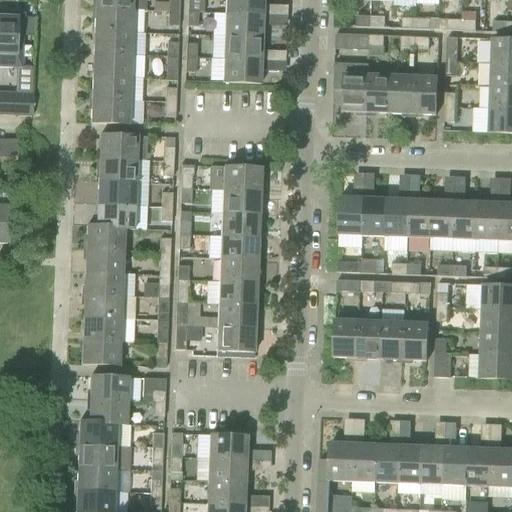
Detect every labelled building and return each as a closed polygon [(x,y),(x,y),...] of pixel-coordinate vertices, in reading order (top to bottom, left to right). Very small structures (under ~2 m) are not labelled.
[(147,1),(133,1),(133,0),(95,0),(95,10),(133,11),(146,12),(147,1)] [(168,0),(169,4),(153,4),(153,12),(168,13),(179,13),(179,0),(168,0)] [(188,0),(188,14),(199,14),(204,14),(204,0),(188,0)] [(225,0),(225,15),(263,16),(263,0),(225,0)] [(274,24),(287,24),(287,6),(274,6),(274,24)] [(132,35),(133,11),(95,10),(94,33),(132,35)] [(168,13),(168,28),(179,28),(179,13),(168,13)] [(199,14),(188,14),(187,28),(198,29),(199,14)] [(224,38),(262,39),(263,16),(225,15),(224,38)] [(370,29),(370,18),(356,17),(356,28),(370,29)] [(22,49),(16,49),(17,19),(0,18),(0,69),(21,70),(22,49)] [(370,18),(370,29),(385,29),(385,18),(370,18)] [(416,30),(416,20),(402,19),(402,30),(416,30)] [(416,20),(416,30),(430,31),(431,20),(416,20)] [(462,32),(462,22),(448,21),(448,32),(462,32)] [(462,22),(462,32),(476,33),(476,22),(462,22)] [(493,33),(507,34),(508,23),(493,22),(493,33)] [(93,56),(131,57),(132,35),(94,33),(93,56)] [(346,36),(346,51),(371,52),(371,47),(369,47),(370,37),(346,36)] [(384,47),(385,37),(370,37),(369,47),(371,47),(384,47)] [(223,60),(261,62),(262,39),(224,38),(223,60)] [(401,38),(401,49),(415,50),(416,38),(401,38)] [(430,50),(430,39),(416,38),(415,50),(430,50)] [(458,63),(458,40),(447,39),(446,63),(458,63)] [(511,42),(492,41),(491,64),(511,65),(511,42)] [(167,59),(178,59),(178,45),(167,44),(167,59)] [(186,45),(186,59),(196,60),(197,45),(186,45)] [(272,71),(285,71),(285,52),(272,51),(272,71)] [(92,79),(130,80),(143,81),(143,58),(131,57),(93,56),(92,79)] [(166,82),(177,83),(178,59),(167,59),(166,82)] [(196,60),(186,59),(185,74),(195,74),(196,60)] [(261,86),(261,62),(223,60),(211,60),(210,84),(261,86)] [(457,78),(458,63),(446,63),(446,78),(457,78)] [(491,88),(511,88),(511,65),(491,64),(491,88)] [(334,92),(344,92),(344,113),(367,114),(368,76),(368,66),(335,65),(334,92)] [(391,77),(368,76),(367,114),(390,115),(391,77)] [(414,78),(391,77),(390,115),(413,116),(414,78)] [(413,116),(436,117),(438,79),(414,78),(413,116)] [(91,102),(129,103),(130,80),(92,79),(91,102)] [(490,110),(511,110),(511,88),(491,88),(490,110)] [(165,90),(165,104),(176,104),(177,90),(165,90)] [(0,94),(0,116),(32,118),(32,96),(0,94)] [(445,109),(455,109),(456,96),(445,95),(445,109)] [(91,102),(90,125),(141,127),(141,103),(129,103),(91,102)] [(176,104),(165,104),(164,119),(175,119),(176,104)] [(455,109),(445,109),(444,123),(455,124),(455,109)] [(511,110),(490,110),(489,134),(511,135),(511,110)] [(100,137),(99,161),(136,162),(135,163),(146,164),(147,139),(100,137)] [(163,163),(174,163),(175,140),(164,139),(163,163)] [(0,166),(17,167),(18,141),(0,140),(0,166)] [(99,161),(98,184),(135,185),(135,163),(136,162),(99,161)] [(173,178),(174,163),(163,163),(162,178),(173,178)] [(182,168),(181,191),(191,191),(192,177),(193,177),(194,168),(182,168)] [(222,192),(261,194),(262,170),(211,169),(211,192),(222,192)] [(355,196),(374,196),(374,174),(356,174),(355,196)] [(419,191),(419,177),(401,177),(401,191),(419,191)] [(446,192),(465,192),(465,178),(446,178),(446,192)] [(511,193),(511,180),(491,179),(491,192),(511,193)] [(135,185),(98,184),(97,207),(134,208),(146,208),(147,185),(135,185)] [(190,206),(191,191),(181,191),(181,205),(190,206)] [(260,216),(261,194),(222,192),(221,215),(260,216)] [(172,209),(173,195),(162,194),(161,209),(172,209)] [(0,195),(0,245),(8,246),(9,208),(16,208),(16,197),(0,195)] [(362,237),(364,199),(340,198),(339,249),(362,249),(362,237)] [(385,238),(387,200),(364,199),(362,237),(385,238)] [(408,239),(409,201),(387,200),(385,238),(408,239)] [(431,240),(433,202),(409,201),(408,239),(431,240)] [(454,241),(455,203),(433,202),(431,240),(454,241)] [(478,204),(455,203),(454,241),(453,253),(475,254),(478,204)] [(499,243),(501,205),(478,204),(475,254),(499,255),(499,243)] [(511,243),(511,205),(501,205),(499,243),(511,243)] [(133,230),(134,208),(97,207),(96,228),(96,229),(133,230)] [(171,224),(172,209),(161,209),(161,223),(171,224)] [(259,240),(260,216),(221,215),(221,238),(259,240)] [(180,222),(179,237),(190,237),(191,223),(180,222)] [(86,251),(124,253),(124,233),(133,233),(133,230),(96,229),(96,228),(86,228),(86,251)] [(179,237),(178,252),(190,252),(190,237),(179,237)] [(258,262),(259,240),(221,238),(220,260),(258,262)] [(170,254),(171,240),(160,240),(160,254),(170,254)] [(85,274),(123,276),(124,253),(86,251),(85,274)] [(170,270),(170,254),(160,254),(159,277),(169,277),(170,270)] [(257,285),(258,262),(220,260),(219,283),(257,285)] [(361,274),(361,264),(338,263),(338,273),(361,274)] [(361,264),(361,274),(376,275),(376,264),(361,264)] [(407,277),(407,266),(393,266),(393,276),(407,277)] [(407,266),(407,277),(421,277),(421,267),(407,266)] [(452,278),(452,267),(439,267),(438,277),(452,278)] [(452,267),(452,278),(467,279),(467,268),(452,267)] [(177,282),(187,282),(188,269),(178,269),(177,282)] [(485,279),(498,280),(498,269),(485,269),(485,279)] [(498,280),(511,280),(511,270),(498,269),(498,280)] [(134,299),(134,276),(123,276),(85,274),(84,297),(134,299)] [(169,300),(169,287),(168,287),(169,277),(159,277),(158,300),(169,300)] [(187,306),(187,282),(177,282),(177,297),(177,305),(187,306)] [(360,294),(361,283),(337,282),(337,293),(360,294)] [(257,285),(219,283),(207,283),(206,306),(218,307),(256,308),(257,285)] [(361,283),(360,294),(375,294),(375,283),(361,283)] [(392,295),(406,295),(406,284),(392,284),(392,295)] [(420,285),(406,284),(406,295),(430,296),(431,285),(420,284),(420,285)] [(511,288),(483,287),(482,311),(511,312),(511,288)] [(438,295),(437,309),(448,310),(448,295),(438,295)] [(83,320),(134,322),(135,299),(134,299),(84,297),(83,320)] [(157,322),(168,323),(169,300),(158,300),(157,315),(158,315),(157,322)] [(177,305),(176,328),(187,328),(187,306),(177,305)] [(255,330),(256,308),(218,307),(217,329),(255,330)] [(447,324),(448,310),(437,309),(437,323),(447,324)] [(511,335),(511,312),(482,311),(481,334),(511,335)] [(383,321),(404,320),(403,312),(383,312),(383,321)] [(82,342),(120,344),(134,344),(134,322),(83,320),(82,342)] [(359,322),(336,321),(334,359),(358,360),(359,322)] [(156,345),(167,346),(168,323),(157,322),(157,332),(156,345)] [(382,323),(359,322),(358,360),(380,361),(382,323)] [(405,324),(382,323),(380,361),(403,362),(405,324)] [(403,362),(427,363),(428,325),(405,324),(403,362)] [(176,328),(175,352),(185,352),(187,328),(176,328)] [(217,329),(216,353),(254,354),(255,330),(217,329)] [(511,357),(511,335),(481,334),(480,356),(511,357)] [(435,355),(446,355),(447,341),(436,340),(435,355)] [(82,342),(81,366),(119,368),(120,344),(82,342)] [(166,360),(167,351),(167,346),(156,345),(155,360),(166,360)] [(435,355),(434,379),(450,380),(451,355),(446,355),(435,355)] [(511,357),(480,356),(470,356),(470,380),(511,381),(511,357)] [(128,380),(90,378),(89,401),(127,403),(140,403),(140,380),(128,380)] [(143,380),(142,394),(142,403),(154,404),(165,404),(165,381),(143,380)] [(89,401),(88,423),(88,424),(117,425),(117,428),(127,428),(127,403),(89,401)] [(154,419),(164,419),(165,404),(154,404),(154,419)] [(411,444),(411,422),(391,421),(391,443),(411,444)] [(79,423),(78,447),(116,448),(117,428),(117,425),(88,424),(88,423),(79,423)] [(455,446),(456,424),(438,423),(438,445),(455,446)] [(483,425),(482,438),(501,439),(502,426),(483,425)] [(163,450),(163,436),(153,436),(152,450),(163,450)] [(247,438),(209,437),(208,461),(246,462),(247,438)] [(320,461),(317,511),(351,511),(352,510),(353,498),(329,497),(329,482),(353,483),(354,445),(331,444),(330,461),(320,461)] [(171,445),(170,460),(182,460),(182,445),(171,445)] [(354,445),(353,483),(352,493),(375,494),(375,484),(377,446),(354,445)] [(398,485),(400,447),(377,446),(375,484),(398,485)] [(77,470),(115,471),(116,448),(78,447),(77,470)] [(398,485),(399,485),(398,495),(421,496),(423,448),(400,447),(398,485)] [(445,449),(423,448),(421,496),(444,497),(445,449)] [(468,450),(445,449),(444,497),(466,498),(467,488),(468,450)] [(152,464),(162,464),(163,450),(152,450),(152,464)] [(490,488),(492,450),(468,450),(467,488),(490,488)] [(511,499),(511,451),(492,450),(490,488),(490,499),(511,499)] [(257,471),(269,471),(270,453),(257,452),(257,471)] [(170,460),(170,473),(181,474),(182,460),(170,460)] [(245,485),(246,462),(208,461),(207,484),(245,485)] [(76,492),(114,493),(115,471),(77,470),(76,492)] [(161,495),(162,481),(151,481),(151,495),(161,495)] [(245,508),(245,485),(207,484),(206,506),(245,508)] [(169,490),(169,505),(180,505),(180,491),(169,490)] [(125,511),(126,494),(114,493),(76,492),(75,511),(125,511)] [(161,510),(161,495),(151,495),(150,510),(161,510)] [(267,511),(269,498),(256,497),(255,511),(267,511)]
